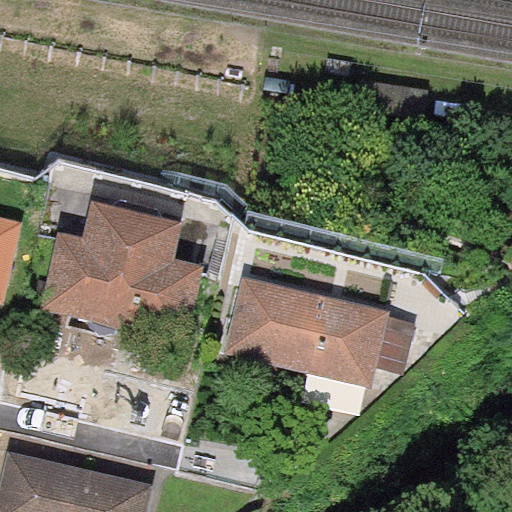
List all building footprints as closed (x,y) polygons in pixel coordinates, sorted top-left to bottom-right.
[(429,89),(363,78),(357,110),(423,121),(429,89)] [(85,241),(59,235),(41,311),(184,346),(203,268),(175,261),(184,224),(94,203),(85,241)] [(19,228),(0,223),(0,302),(19,228)] [(390,314),(244,279),(226,355),(372,390),(377,369),(389,318),(390,314)] [(417,325),(389,318),(377,369),(404,375),(417,325)] [(147,511),(154,488),(9,454),(0,492),(0,511),(147,511)]
